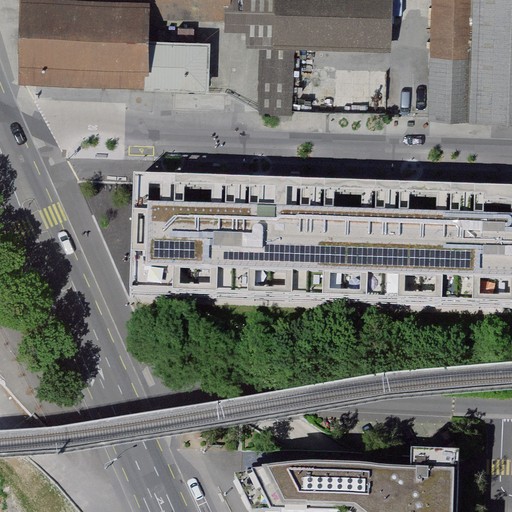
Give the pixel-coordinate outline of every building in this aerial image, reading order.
[(148,18),(149,0),(22,0),(20,85),(146,89),(148,41),(148,18)] [(230,21),(230,0),(149,0),(148,18),(230,21)] [(230,0),(230,21),(230,32),(249,33),(249,48),(262,49),(274,49),(275,0),(230,0)] [(275,0),(274,49),(296,50),(392,52),(393,0),(275,0)] [(433,0),(431,121),(472,123),(474,0),(433,0)] [(511,0),(474,0),(472,123),(511,123),(511,0)] [(211,43),(148,41),(146,89),(209,92),(211,43)] [(274,49),(262,49),(261,115),(295,116),(295,113),(296,50),(274,49)] [(511,196),(133,184),(129,303),(511,316),(511,196)] [(269,470),(233,480),(249,511),(457,511),(459,460),(459,454),(412,453),(411,459),(411,469),(383,468),(360,463),(310,463),(269,470)]
